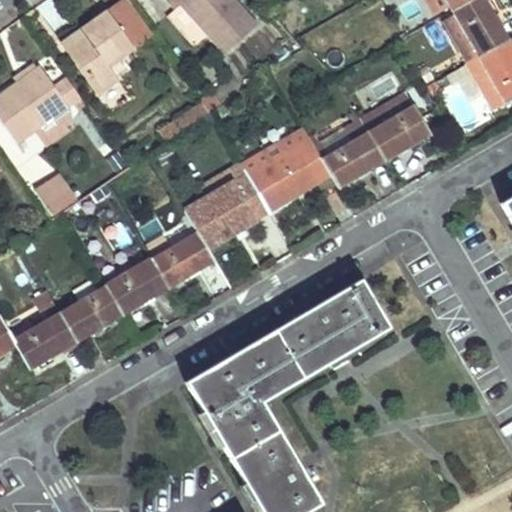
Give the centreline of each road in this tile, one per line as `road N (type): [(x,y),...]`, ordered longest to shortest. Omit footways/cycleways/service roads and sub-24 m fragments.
road 1 (residential): [(425,207),(30,431),(76,511)]
road 2 (residential): [(511,358),(425,207)]
